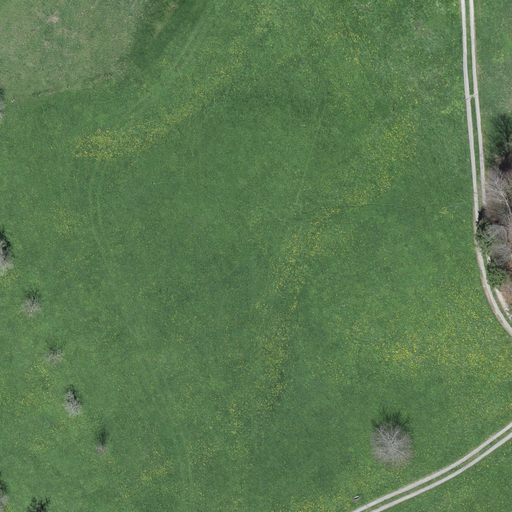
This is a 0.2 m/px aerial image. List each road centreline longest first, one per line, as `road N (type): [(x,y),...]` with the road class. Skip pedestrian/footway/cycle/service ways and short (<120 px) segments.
road 1 (track): [(511,317),(481,172),(471,0)]
road 2 (track): [(378,511),(511,436)]
